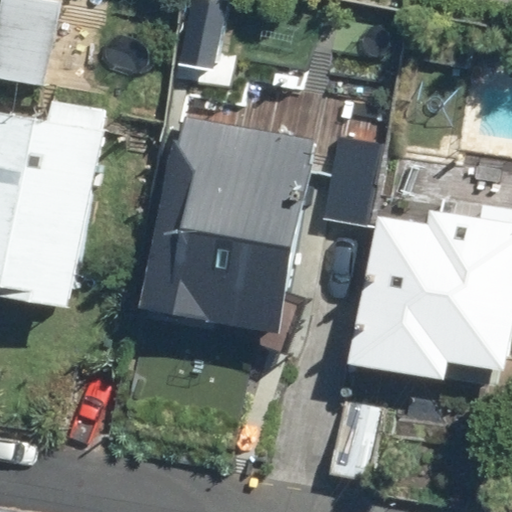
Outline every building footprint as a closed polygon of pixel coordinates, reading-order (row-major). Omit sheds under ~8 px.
[(0,80),(52,89),(66,5),(38,0),(5,0),(0,30),(0,80)] [(0,297),(78,312),(112,131),(103,130),(107,109),(56,100),(52,123),(0,113),(0,297)] [(291,336),(327,138),(186,113),(150,311),(291,336)] [(376,229),(391,143),(342,135),(327,221),(376,229)] [(511,370),(511,221),(438,210),(436,222),(387,214),(362,367),(457,382),(461,362),(511,370)]
